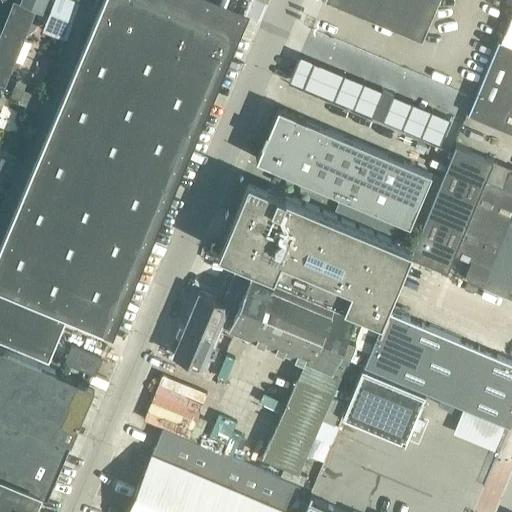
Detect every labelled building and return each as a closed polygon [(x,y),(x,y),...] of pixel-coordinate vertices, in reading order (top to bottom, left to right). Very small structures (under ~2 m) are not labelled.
[(103,0),(15,208),(0,244),(0,335),(49,356),(67,314),(104,329),(229,32),(186,15),(187,12),(159,0),(153,0),(153,1),(151,0),(103,0)] [(20,0),(20,3),(39,10),(42,0),(20,0)] [(53,0),(48,13),(42,28),(64,37),(78,0),(53,0)] [(335,0),(422,37),(438,0),(335,0)] [(0,82),(4,84),(35,10),(14,2),(0,36),(0,82)] [(511,43),(511,15),(502,40),(511,43)] [(500,39),(468,113),(511,131),(511,43),(502,40),(500,39)] [(31,112),(35,113),(42,97),(16,86),(12,95),(20,98),(19,102),(25,104),(31,112)] [(383,89),(373,115),(384,120),(395,93),(383,89)] [(279,106),(257,158),(410,222),(432,171),(279,106)] [(487,177),(492,163),(494,159),(456,143),(433,199),(471,215),(487,177)] [(2,157),(0,162),(0,173),(11,178),(17,163),(2,157)] [(487,177),(471,215),(506,229),(511,215),(511,168),(509,170),(503,184),(487,177)] [(0,190),(3,192),(9,178),(0,174),(0,190)] [(412,245),(249,177),(234,213),(218,250),(382,318),(412,245)] [(395,234),(401,219),(342,194),(336,209),(395,234)] [(433,199),(410,254),(448,270),(455,251),(471,215),(433,199)] [(472,258),(466,273),(468,278),(483,285),(506,229),(471,215),(455,251),(472,258)] [(511,231),(506,229),(483,285),(511,296),(511,231)] [(238,265),(233,276),(223,299),(216,325),(234,333),(236,329),(305,358),(263,456),(298,470),(356,337),(364,317),(355,313),(253,271),(253,272),(238,265)] [(201,291),(188,322),(213,333),(216,325),(223,299),(201,291)] [(364,362),(511,424),(511,420),(511,359),(387,307),(364,362)] [(175,354),(192,361),(200,364),(206,352),(213,355),(218,343),(210,340),(213,333),(188,322),(175,354)] [(95,372),(102,355),(73,343),(66,359),(95,372)] [(94,384),(46,364),(0,344),(0,409),(71,439),(94,384)] [(425,392),(363,366),(343,413),(345,414),(405,439),(425,393),(425,392)] [(332,393),(306,452),(324,460),(337,428),(326,424),(328,419),(335,422),(345,398),(332,393)] [(0,475),(15,482),(40,493),(47,496),(71,439),(0,409),(0,475)] [(185,458),(183,464),(289,509),(300,484),(163,426),(153,449),(159,451),(160,447),(185,458)] [(233,511),(287,511),(289,509),(183,464),(185,458),(160,447),(159,451),(153,449),(145,469),(144,468),(134,493),(179,511),(186,511),(193,495),(233,511)] [(15,482),(0,475),(0,511),(40,511),(41,510),(34,507),(40,493),(15,482)] [(233,511),(193,495),(186,511),(179,511),(134,493),(127,509),(126,511),(233,511)] [(353,511),(345,511),(308,496),(301,511),(357,511),(354,510),(353,511)]
